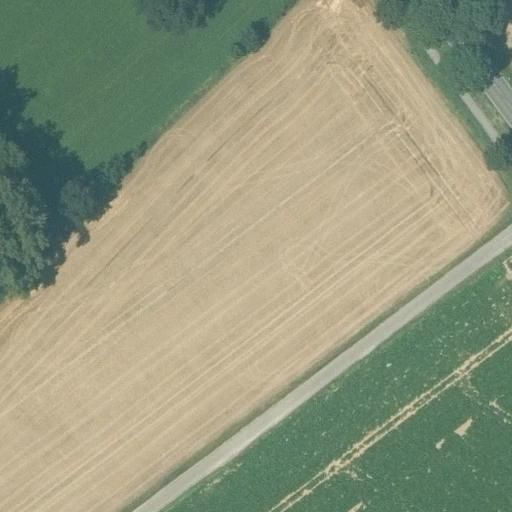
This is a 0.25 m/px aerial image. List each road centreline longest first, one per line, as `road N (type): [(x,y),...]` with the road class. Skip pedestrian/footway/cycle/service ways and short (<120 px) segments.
road 1 (track): [(511,233),(144,511)]
road 2 (tertiary): [(432,0),(511,106)]
